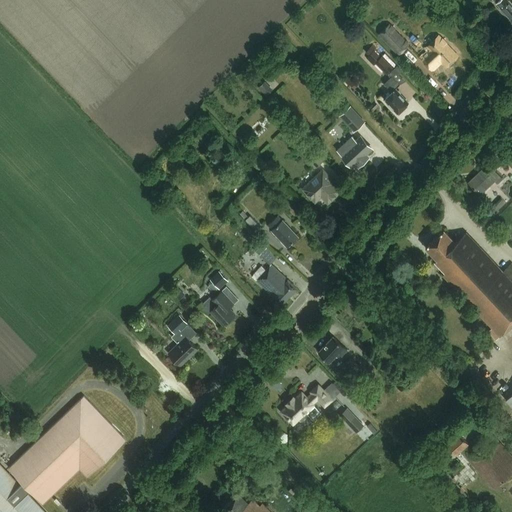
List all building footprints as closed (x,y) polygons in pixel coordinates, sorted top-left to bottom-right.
[(496,0),(498,1),(496,3),(500,7),(500,8),(500,9),(500,10),(501,11),(501,12),(502,12),(503,13),(504,13),(505,14),(506,13),(511,20),(511,3),(509,0),(508,0),(507,0),(496,0)] [(399,55),(411,43),(391,22),(379,34),(399,55)] [(446,67),(457,56),(438,36),(426,47),(430,51),(422,60),(431,70),(440,61),(446,67)] [(376,61),(387,73),(394,66),(382,55),(375,48),(376,47),(373,44),(366,50),(369,53),(366,56),(373,64),(376,61)] [(404,107),(408,103),(399,94),(400,93),(395,88),(400,84),(392,76),(384,83),(391,91),(384,98),(388,102),(387,102),(392,107),(399,114),(405,108),(404,107)] [(272,89),(264,81),(258,87),(266,95),(272,89)] [(354,130),(365,120),(351,105),(340,115),(354,130)] [(361,137),(341,155),(352,166),(358,160),(361,163),(367,157),(365,154),(371,148),(361,137)] [(317,169),(324,161),(310,146),(303,154),(317,169)] [(500,166),(505,161),(498,154),(494,158),(500,166)] [(497,183),(502,179),(490,166),(485,170),(483,167),(468,182),(480,195),(494,181),(497,183)] [(323,170),(304,188),(315,200),(321,195),(328,202),(340,190),(333,183),(334,182),(323,170)] [(250,215),(245,220),(256,231),(261,226),(250,215)] [(287,246),(298,236),(282,220),(278,215),(267,225),(272,229),(271,230),(287,246)] [(500,336),(511,325),(511,263),(502,271),(466,232),(455,242),(444,229),(425,247),(437,259),(434,261),(445,273),(442,275),(492,328),(488,331),(496,340),(500,336)] [(256,248),(272,262),(279,255),(263,241),(256,248)] [(282,304),(297,288),(288,280),(287,280),(285,279),(286,278),(271,264),(256,280),(271,294),(272,293),(273,295),(273,296),(282,304)] [(228,280),(219,270),(210,278),(220,288),(228,280)] [(179,300),(185,294),(178,287),(172,292),(179,300)] [(210,311),(223,325),(235,314),(226,304),(230,300),(221,291),(212,300),(216,305),(210,311)] [(196,332),(188,323),(179,314),(167,325),(176,335),(181,330),(189,339),(196,332)] [(186,336),(168,353),(180,365),(197,348),(186,336)] [(339,358),(347,350),(333,336),(318,352),(329,362),(336,355),(339,358)] [(354,372),(359,366),(351,358),(345,364),(354,372)] [(324,389),(333,398),(340,391),(332,382),(324,389)] [(287,406),(281,411),(293,423),(313,404),(312,403),(317,398),(324,406),(332,399),(318,384),(311,391),(312,393),(307,398),(302,392),(295,398),(293,397),(286,404),(287,406)] [(0,511),(41,511),(25,494),(30,490),(41,501),(80,464),(87,471),(123,437),(84,396),(9,468),(23,482),(18,487),(0,468),(0,511)] [(356,432),(364,425),(347,407),(339,415),(356,432)] [(502,480),(511,471),(511,455),(493,434),(475,449),(474,449),(472,451),(466,444),(468,443),(459,433),(446,444),(455,454),(460,450),(494,488),(502,481),(502,480)] [(239,492),(221,509),(223,511),(270,511),(262,503),(260,505),(253,498),(248,502),(239,492)]
